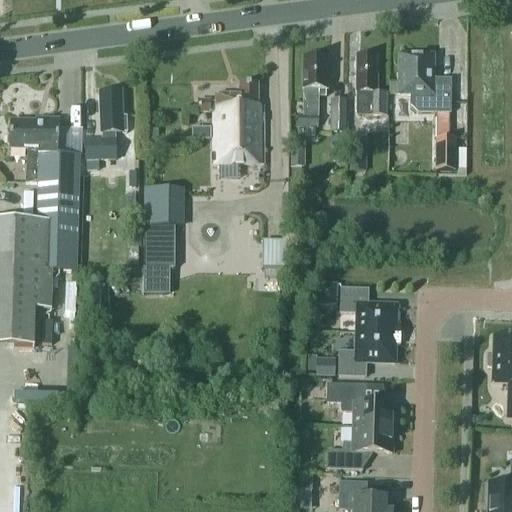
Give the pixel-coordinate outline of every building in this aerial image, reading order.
[(433,81),(433,57),(399,57),(398,76),(397,76),(397,85),(389,85),(388,97),(396,97),(410,97),(410,107),(417,115),(436,115),(448,115),(450,115),(450,81),(435,81),(433,81)] [(358,118),(369,118),(386,118),(386,94),(377,94),(377,77),(374,77),(375,58),(356,58),(356,109),(358,109),(358,118)] [(326,98),(326,60),(303,60),(303,91),(303,109),(303,117),(298,117),(297,129),(318,129),(318,98),(326,98)] [(198,102),(198,115),(209,115),(209,114),(213,114),(213,157),(211,157),(211,164),(213,164),(213,167),(262,167),(262,108),(257,108),(257,86),(239,86),(239,96),(215,96),(215,104),(209,105),(209,102),(198,102)] [(99,95),(100,135),(101,135),(102,141),(85,142),(85,163),(115,162),(114,135),(127,134),(126,119),(122,119),(121,94),(99,95)] [(329,134),(345,135),(346,102),(330,101),(329,134)] [(28,151),(27,178),(27,186),(38,186),(37,225),(0,223),(0,348),(33,350),(34,311),(50,312),(51,273),(74,274),(75,254),(76,254),(79,158),(57,157),(58,121),(43,121),(43,124),(10,123),(9,150),(28,151)] [(153,131),(153,128),(149,128),(149,131),(149,139),(146,139),(146,147),(149,147),(158,146),(158,131),(153,131)] [(436,141),(436,173),(455,173),(455,141),(436,141)] [(363,143),(349,143),(348,173),(362,173),(363,143)] [(461,144),(461,172),(469,172),(469,144),(461,144)] [(300,149),(291,149),(290,149),(290,169),(300,169),(302,169),(302,149),(300,149)] [(97,162),(85,163),(86,173),(97,172),(97,162)] [(136,187),(136,173),(128,173),(128,187),(136,187)] [(144,191),(144,269),(174,269),(174,228),(174,191),(144,191)] [(289,277),(287,240),(266,241),(267,278),(289,277)] [(102,256),(111,261),(115,253),(106,249),(102,256)] [(316,307),(337,307),(337,286),(316,286),(316,307)] [(356,316),(355,335),(395,336),(396,307),(367,306),(367,292),(341,291),(340,315),(356,316)] [(395,336),(355,335),(355,354),(339,354),(338,378),(365,379),(365,365),(395,366),(395,336)] [(511,339),(493,339),(492,356),(487,356),(487,369),(492,369),(491,385),(508,386),(507,421),(511,420),(511,339)] [(316,362),(315,378),(333,379),(334,363),(316,362)] [(301,382),(301,392),(306,392),(311,388),(311,382),(301,382)] [(353,416),(352,430),(392,431),(393,406),(364,405),(364,387),(327,386),(326,406),(341,406),(341,415),(353,416)] [(392,431),(352,430),(351,445),(342,445),(342,453),(326,452),(326,472),(362,473),(362,455),(392,456),(392,431)] [(486,511),(511,511),(511,465),(511,466),(510,487),(487,486),(486,511)] [(311,493),(312,477),(300,476),(299,492),(311,493)] [(349,511),(390,511),(390,501),(365,500),(365,486),(339,485),(339,511),(349,511)]
